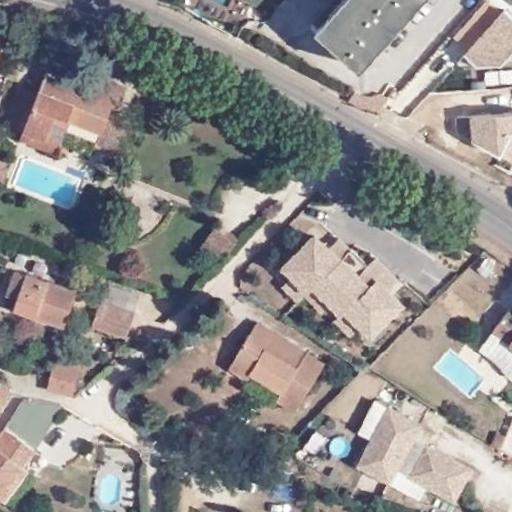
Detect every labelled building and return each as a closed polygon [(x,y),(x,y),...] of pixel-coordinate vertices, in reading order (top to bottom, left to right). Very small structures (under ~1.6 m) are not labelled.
[(421,0),(348,0),(320,31),(359,68),(421,0)] [(511,22),(502,15),(463,59),(473,62),(481,71),(505,69),(511,60),(511,22)] [(39,89),(37,95),(26,122),(22,132),(59,148),(70,120),(100,133),(109,111),(113,101),(119,104),(126,85),(78,66),(71,84),(45,73),(39,89)] [(26,122),(37,95),(26,90),(14,118),(26,122)] [(511,110),(459,115),(459,135),(503,163),(511,166),(511,110)] [(126,117),(109,111),(100,133),(95,146),(112,152),(126,117)] [(59,148),(22,132),(19,140),(56,154),(59,148)] [(11,163),(0,158),(0,180),(3,182),(11,163)] [(163,190),(121,185),(118,215),(160,220),(163,190)] [(219,258),(235,236),(217,221),(201,243),(219,258)] [(408,308),(392,293),(317,241),(283,274),(374,344),(408,308)] [(25,277),(26,275),(14,270),(5,294),(17,299),(13,310),(64,328),(77,291),(48,281),(47,285),(25,277)] [(26,273),(26,275),(25,277),(47,285),(48,281),(26,273)] [(135,312),(100,300),(91,326),(126,338),(135,312)] [(511,309),(509,308),(493,332),(509,343),(511,344),(511,309)] [(286,352),(291,343),(256,322),(228,367),(246,378),(249,373),(281,393),(277,400),(295,411),(324,364),(307,353),(302,362),(286,352)] [(307,353),(291,343),(286,352),(302,362),(307,353)] [(54,357),(49,378),(46,390),(73,396),(81,364),(54,357)] [(0,404),(4,405),(10,384),(0,381),(0,404)] [(23,466),(60,404),(51,402),(23,399),(0,437),(0,497),(3,500),(26,469),(23,466)] [(433,438),(393,406),(357,469),(391,488),(399,474),(456,506),(474,473),(427,447),(433,438)]
